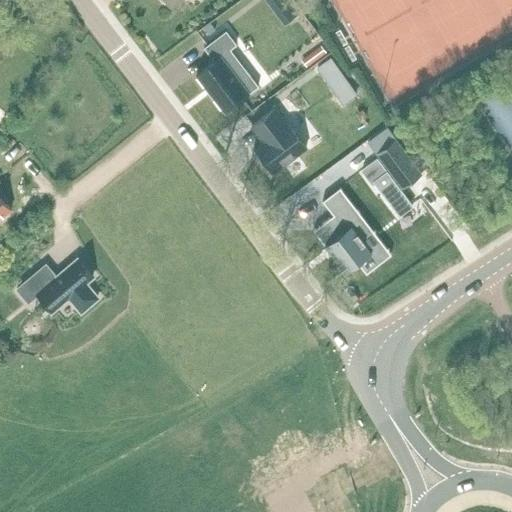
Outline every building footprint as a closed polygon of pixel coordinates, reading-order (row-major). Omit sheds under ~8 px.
[(204,47),(214,60),(196,74),(226,112),(259,86),(231,49),(237,44),(226,30),(204,47)] [(344,103),(356,93),(330,57),(317,66),(344,103)] [(504,81),(475,99),(497,134),(502,131),(511,147),(511,146),(511,86),(509,89),(504,81)] [(274,108),(252,126),(264,141),(254,149),(273,173),(307,147),(288,123),(287,124),(274,108)] [(387,128),(367,142),(399,183),(401,187),(402,188),(421,173),(387,128)] [(378,159),(362,171),(372,184),(374,182),(399,216),(413,205),(400,188),(401,187),(399,183),(397,184),(378,159)] [(334,215),(314,230),(346,272),(358,262),(372,252),(362,239),(373,230),(341,187),(323,201),(334,215)] [(0,219),(12,209),(0,195),(0,219)] [(46,265),(17,290),(29,303),(38,295),(53,312),(69,298),(82,313),(99,298),(86,284),(94,277),(78,259),(57,277),(46,265)]
